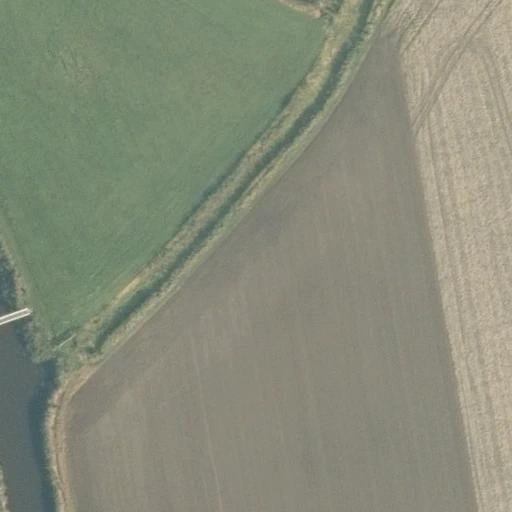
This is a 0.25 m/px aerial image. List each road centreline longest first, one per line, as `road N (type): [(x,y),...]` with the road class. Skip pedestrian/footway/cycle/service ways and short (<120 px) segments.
road 1 (track): [(50,318),(77,385),(279,172),(394,0)]
road 2 (track): [(50,318),(0,199)]
